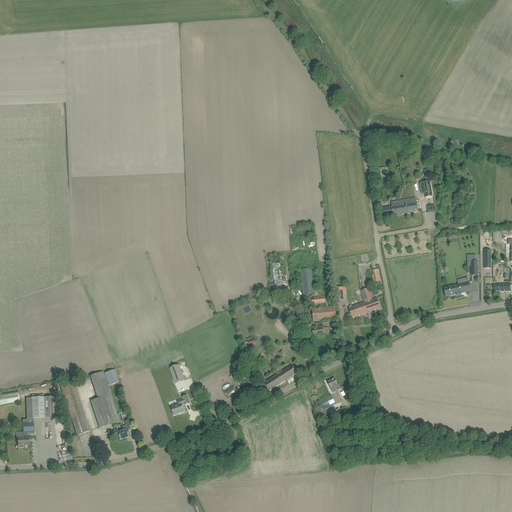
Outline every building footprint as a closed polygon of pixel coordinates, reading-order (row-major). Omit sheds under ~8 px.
[(433,196),(430,181),(419,183),(421,194),(424,193),(425,198),(433,196)] [(416,198),(396,201),(392,202),(392,207),(383,208),(384,218),(418,212),(416,198)] [(283,293),(280,263),(272,264),(274,284),(270,284),(271,294),(283,293)] [(318,268),(311,269),(301,270),(293,271),(294,277),(301,276),(304,295),(314,294),(311,272),(319,271),(318,268)] [(381,281),(379,269),(373,270),(375,282),(381,281)] [(444,288),(446,297),(466,292),(464,283),(444,288)] [(340,288),(336,288),(337,301),(344,300),(343,291),(341,291),(340,288)] [(364,303),(368,313),(381,308),(377,298),(372,300),(372,299),(369,288),(360,291),(364,303)] [(314,303),(314,305),(325,304),(325,296),(313,297),(314,300),(311,300),(312,303),(314,303)] [(368,313),(364,303),(353,307),(352,306),(349,307),(349,308),(348,308),(352,318),(368,313)] [(312,309),(313,317),(313,322),(319,321),(319,320),(336,318),(335,307),(312,309)] [(312,330),(314,337),(325,335),(324,333),(329,333),(329,328),(312,330)] [(247,342),(250,347),(257,344),(253,336),(247,339),(248,341),(247,342)] [(253,358),(254,358),(254,360),(259,362),(260,358),(259,358),(263,356),(261,353),(260,353),(259,352),(253,355),(254,357),(253,358)] [(170,368),(175,384),(185,381),(179,365),(170,368)] [(263,383),(266,387),(268,391),(297,373),(292,365),(263,383)] [(91,401),(98,423),(100,428),(120,421),(107,384),(117,380),(114,371),(109,372),(104,374),(103,372),(90,376),(98,399),(91,401)] [(241,380),(246,387),(256,381),(252,374),(246,377),(247,377),(241,380)] [(327,383),(331,389),(333,393),(341,389),(339,384),(338,385),(335,379),(327,383)] [(60,386),(75,431),(77,436),(90,431),(74,382),(60,386)] [(223,392),(227,398),(241,390),(237,384),(223,392)] [(12,397),(3,399),(4,404),(18,401),(17,395),(12,397)] [(336,404),(331,395),(317,402),(322,411),(336,404)] [(171,407),(174,416),(184,412),(182,405),(185,404),(185,405),(190,403),(187,396),(182,397),(183,399),(178,401),(179,405),(171,407)] [(56,397),(32,398),(26,398),(27,420),(23,420),(23,432),(17,433),(16,434),(16,439),(18,439),(18,443),(18,448),(25,447),(25,446),(29,445),(29,436),(26,436),(26,434),(34,433),(33,418),(57,417),(56,397)] [(126,426),(122,427),(123,431),(118,432),(117,430),(112,432),(115,439),(119,438),(120,440),(129,437),(128,433),(129,433),(128,430),(132,429),(130,424),(129,420),(124,422),(126,426)]
